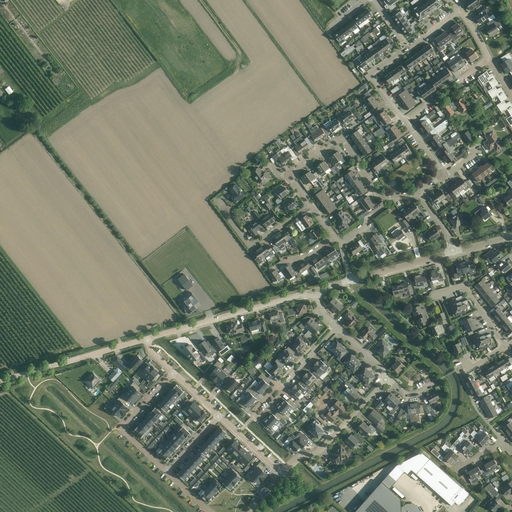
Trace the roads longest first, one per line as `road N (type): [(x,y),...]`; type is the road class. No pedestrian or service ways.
road 1 (unclassified): [(146,338),(298,295),(318,298)]
road 2 (unclassified): [(0,382),(146,338)]
road 3 (unclassified): [(281,474),(319,452),(387,378)]
